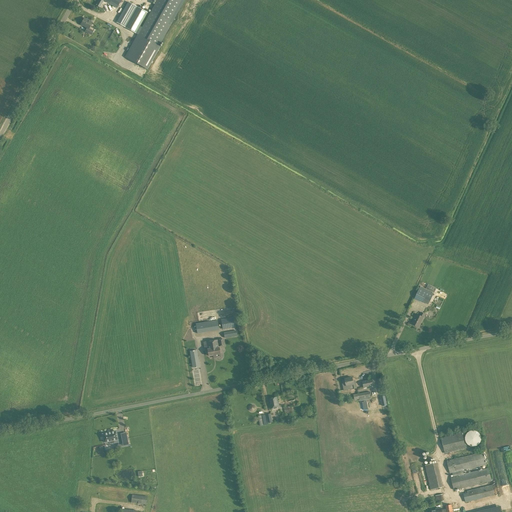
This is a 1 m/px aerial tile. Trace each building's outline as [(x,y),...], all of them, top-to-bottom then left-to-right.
[(98,0),(96,5),(100,8),(104,1),(117,8),(121,0),(98,0)] [(125,27),(136,7),(128,2),(116,23),(125,27)] [(140,26),(147,13),(137,7),(125,27),(135,33),(140,26)] [(142,28),(140,26),(135,33),(138,35),(126,58),(146,69),(160,45),(157,44),(170,21),(152,11),(142,28)] [(91,35),(93,31),(89,29),(92,23),(84,18),(81,25),(87,28),(85,32),(91,35)] [(430,302),(434,293),(420,287),(414,298),(423,303),(424,299),(430,302)] [(424,317),(425,314),(421,312),(420,315),(416,313),(413,320),(414,320),(412,324),(419,327),(424,317)] [(223,330),(235,327),(234,317),(221,320),(223,330)] [(197,334),(219,330),(217,320),(195,324),(197,334)] [(212,352),(213,355),(214,355),(215,358),(220,357),(219,347),(218,347),(218,346),(224,345),(223,339),(212,341),(213,351),(212,352)] [(353,383),(352,377),(345,379),(342,380),(344,390),(353,389),(357,388),(356,383),(353,383)] [(363,388),(373,386),(372,379),(362,381),(363,388)] [(354,400),(371,397),(370,392),(353,395),(354,400)] [(271,408),(279,407),(277,397),(269,398),(271,408)] [(285,414),(293,412),(291,406),(284,407),(285,414)] [(473,447),(474,447),(475,446),(477,446),(478,445),(479,444),(480,443),(480,442),(481,440),(481,439),(481,438),(481,436),(480,435),(479,434),(479,433),(478,432),(476,431),(475,431),(474,431),(472,430),(471,431),(470,431),(469,432),(467,433),(467,434),(466,435),(465,436),(465,437),(465,439),(465,440),(465,441),(466,443),(467,444),(468,445),(469,445),(470,446),(471,446),(473,447)] [(114,443),(113,440),(117,439),(116,431),(102,434),(104,442),(109,441),(110,443),(114,443)] [(445,453),(466,448),(462,433),(442,438),(445,453)] [(464,474),(463,470),(487,465),(483,452),(446,461),(450,474),(452,473),(453,477),(451,478),(454,490),(491,481),(487,468),(464,474)] [(494,495),(492,485),(480,488),(481,495),(482,498),(494,495)] [(146,505),(147,496),(132,495),(131,503),(146,505)]
